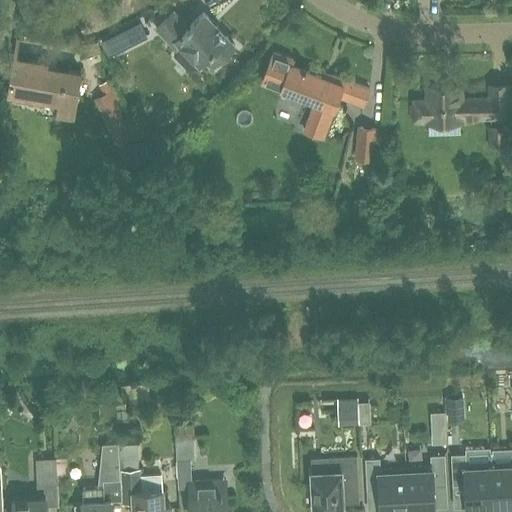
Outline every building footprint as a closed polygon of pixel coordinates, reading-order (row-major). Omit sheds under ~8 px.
[(200,63),(203,60),(211,68),(235,44),(203,11),(189,26),(174,11),(157,28),(172,43),(177,39),(200,63)] [(128,29),(134,42),(147,36),(140,23),(128,29)] [(107,55),(118,50),(112,37),(101,43),(107,55)] [(283,85),(309,95),(308,98),(317,101),(305,133),(322,139),(334,108),(335,108),(340,95),(363,104),(369,88),(332,74),(330,79),(291,64),(293,58),(272,50),(260,82),(281,89),(283,85)] [(74,115),(81,71),(48,66),(49,62),(15,57),(9,92),(43,98),(43,96),(60,99),(58,112),(74,115)] [(461,133),(460,121),(460,116),(491,116),(491,144),(505,144),(505,127),(508,127),(508,115),(510,115),(509,84),(491,84),(491,98),(461,99),(461,85),(428,85),(429,100),(414,101),(414,120),(428,120),(428,122),(429,121),(429,134),(461,133)] [(114,88),(110,90),(94,98),(117,146),(133,138),(120,112),(125,109),(114,88)] [(359,123),(355,156),(375,158),(378,125),(359,123)] [(448,396),(449,413),(463,412),(462,396),(448,396)] [(359,410),(358,399),(358,397),(338,398),(340,422),(360,421),(359,410)] [(358,399),(359,410),(371,409),(370,398),(358,399)] [(116,412),(117,422),(127,421),(126,411),(116,412)] [(433,424),(434,442),(447,441),(446,424),(433,424)] [(194,439),(176,440),(177,458),(176,458),(178,487),(190,487),(191,511),(227,511),(226,498),(225,479),(218,480),(191,481),(190,459),(195,458),(194,439)] [(137,442),(119,443),(121,479),(122,495),(133,494),(134,511),(171,511),(171,505),(163,505),(161,475),(139,476),(137,442)] [(74,511),(112,511),(111,500),(122,500),(122,495),(121,479),(119,443),(104,444),(99,480),(102,479),(103,486),(82,487),(83,500),(81,500),(82,503),(74,504),(74,511)] [(485,511),(486,507),(494,507),(492,460),(467,462),(466,452),(452,453),(453,483),(467,482),(469,508),(471,508),(471,511),(485,511)] [(432,464),(407,465),(409,511),(417,510),(417,511),(431,511),(432,510),(435,510),(434,484),(447,483),(446,453),(431,454),(432,464)] [(399,511),(400,511),(409,511),(407,465),(381,467),(380,457),(367,457),(368,488),(381,487),(382,511),(385,511),(384,511),(399,511)] [(360,498),(358,458),(330,459),(330,469),(312,470),(313,488),(309,488),(310,503),(314,503),(314,510),(323,510),(322,511),(344,511),(344,497),(348,497),(348,498),(360,498)] [(57,484),(57,459),(36,459),(37,496),(13,496),(13,511),(46,511),(46,495),(44,496),(44,485),(57,484)] [(511,459),(492,460),(494,507),(503,507),(503,511),(511,510),(511,459)]
